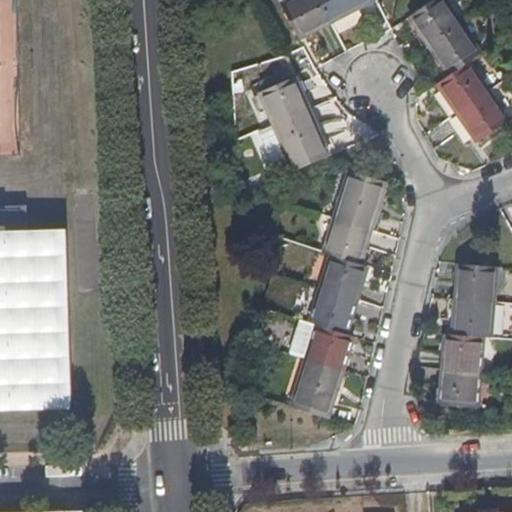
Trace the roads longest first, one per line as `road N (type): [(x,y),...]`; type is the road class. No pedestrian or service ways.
road 1 (primary): [(174,483),(144,0)]
road 2 (residential): [(385,467),(383,410),(424,238),(441,213)]
road 3 (residential): [(174,483),(385,467)]
road 4 (residential): [(0,490),(174,483)]
road 5 (residential): [(379,86),(441,213)]
road 6 (residential): [(385,467),(511,458)]
